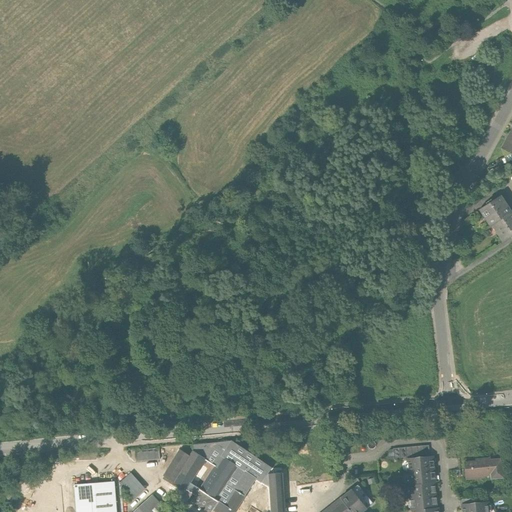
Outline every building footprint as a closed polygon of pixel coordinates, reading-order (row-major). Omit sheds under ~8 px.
[(511,153),(511,133),(510,132),(501,148),(504,157),(511,153)] [(505,156),(495,161),(497,166),(508,162),(505,156)] [(500,196),(479,210),(490,226),(492,225),(511,213),(500,196)] [(511,211),(511,213),(492,225),(503,242),(511,235),(511,211)] [(211,511),(212,510),(215,511),(234,511),(243,499),(256,479),(262,483),(267,475),(271,469),(231,442),(192,445),(193,452),(190,456),(180,450),(164,476),(192,494),(195,496),(192,502),(207,511),(211,511)] [(393,450),(388,450),(389,460),(394,460),(394,461),(416,458),(423,458),(430,457),(428,445),(393,449),(393,450)] [(159,449),(135,451),(136,462),(160,460),(159,449)] [(408,460),(409,472),(433,470),(433,467),(434,467),(433,461),(432,461),(432,457),(423,458),(416,458),(416,459),(408,460)] [(476,462),(464,463),(466,479),(484,478),(484,476),(491,475),(491,479),(503,478),(501,459),(490,460),(490,459),(475,460),(476,462)] [(409,472),(410,485),(433,483),(434,483),(434,479),(435,479),(434,472),(433,473),(433,470),(409,472)] [(145,489),(131,473),(120,483),(134,499),(145,489)] [(284,511),(282,473),(267,475),(262,483),(266,485),(270,488),(270,511),(284,511)] [(116,511),(114,482),(74,485),(76,511),(116,511)] [(409,485),(410,498),(435,495),(434,493),(435,493),(435,486),(434,486),(433,483),(410,485),(409,485)] [(323,511),(362,511),(373,504),(358,485),(348,492),(323,511)] [(152,495),(133,511),(166,511),(164,509),(152,495)] [(411,511),(412,511),(412,510),(436,508),(435,504),(436,504),(436,498),(435,498),(435,495),(410,498),(411,511)] [(487,511),(487,503),(478,504),(477,503),(472,503),(472,504),(472,505),(463,505),(463,509),(462,509),(462,511),(487,511)]
